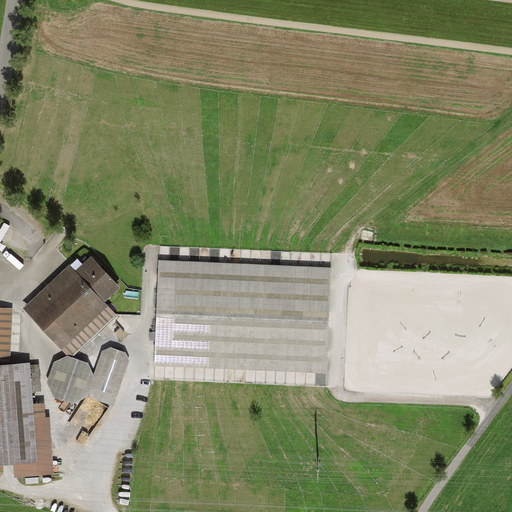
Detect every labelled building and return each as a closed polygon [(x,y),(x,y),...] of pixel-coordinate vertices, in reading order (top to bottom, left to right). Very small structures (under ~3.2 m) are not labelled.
[(158,259),(157,276),(329,284),(330,267),(158,259)] [(326,360),(329,284),(157,276),(154,352),(326,360)] [(13,309),(0,308),(0,365),(10,365),(13,309)] [(110,348),(101,352),(94,375),(87,398),(113,407),(128,361),(126,352),(110,348)] [(326,360),(154,352),(153,366),(325,374),(326,360)] [(88,363),(68,356),(54,362),(47,382),(54,397),(73,403),(87,398),(94,375),(88,363)] [(0,365),(0,466),(13,465),(37,464),(33,405),(30,364),(10,365),(0,365)] [(45,404),(33,405),(37,464),(13,465),(14,479),(38,477),(38,476),(54,475),(50,418),(46,419),(45,404)]
